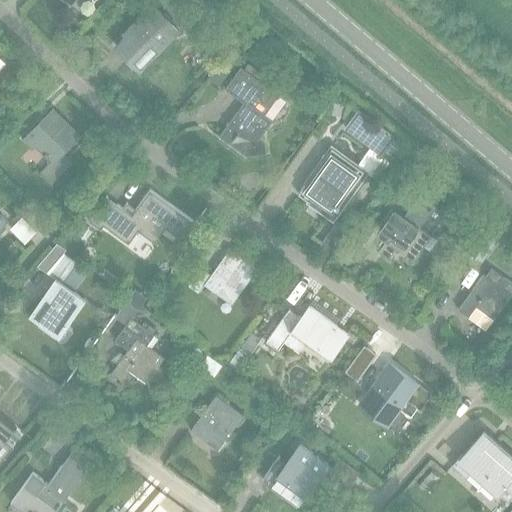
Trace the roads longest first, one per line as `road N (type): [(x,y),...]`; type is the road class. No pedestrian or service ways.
road 1 (residential): [(475,390),(133,137),(0,7)]
road 2 (tertiary): [(511,173),(308,0)]
road 3 (residential): [(211,511),(0,360)]
road 4 (residential): [(371,511),(475,390)]
